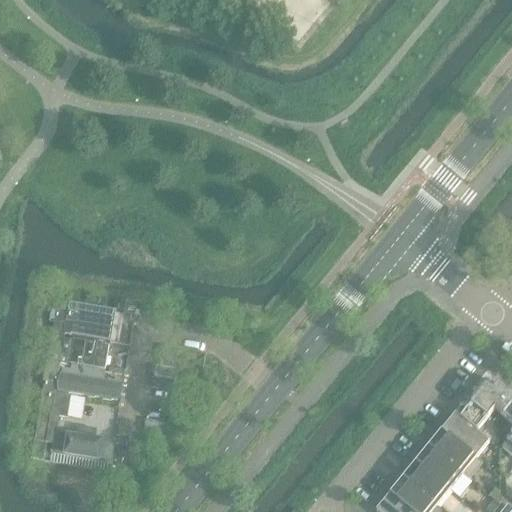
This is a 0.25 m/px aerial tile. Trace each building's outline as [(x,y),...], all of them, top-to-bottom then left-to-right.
[(57,305),(54,324),(67,326),(70,307),(57,305)] [(114,319),(76,313),(72,336),(110,342),(114,319)] [(53,334),(50,354),(62,356),(65,336),(53,334)] [(110,348),(75,342),(71,366),(106,371),(110,348)] [(48,364),(45,383),(57,385),(60,366),(49,364),(48,364)] [(124,385),(62,375),(60,392),(121,402),(124,385)] [(511,398),(497,386),(492,393),(494,412),(511,426),(511,398)] [(494,412),(492,393),(486,388),(458,421),(475,435),(494,412)] [(43,394),(40,413),(52,415),(56,395),(45,393),(43,393),(43,394)] [(87,401),(72,399),(69,419),(83,421),(87,401)] [(488,446),(475,435),(458,421),(454,417),(441,433),(445,437),(475,461),(488,446)] [(38,424),(35,443),(47,445),(51,425),(40,423),(38,423),(38,424)] [(475,461),(445,437),(441,433),(428,449),(462,477),(475,461)] [(105,442),(57,434),(53,456),(101,464),(105,442)] [(511,458),(511,436),(501,450),(511,458)] [(462,477),(428,449),(414,464),(420,469),(449,493),(462,477)] [(449,493),(420,469),(414,464),(401,480),(402,481),(436,509),(449,493)] [(433,511),(436,509),(402,481),(401,480),(388,496),(408,511),(433,511)] [(496,490),(489,498),(500,507),(502,505),(501,494),(496,490)] [(408,511),(388,496),(375,511),(408,511)] [(493,503),(486,511),(496,511),(499,508),(493,503)]
